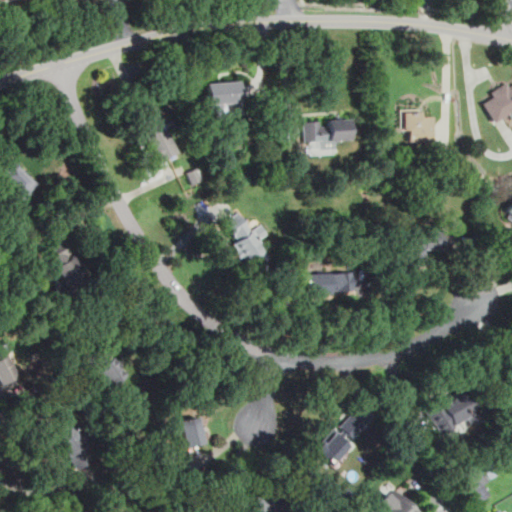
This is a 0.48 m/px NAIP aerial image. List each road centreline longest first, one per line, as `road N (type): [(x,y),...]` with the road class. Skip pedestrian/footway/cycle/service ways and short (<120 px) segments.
road 1 (residential): [(63,61),(71,101),(139,241),(222,340),(275,360),(359,360),(414,345),(476,301)]
road 2 (residential): [(0,81),(231,24),(381,22),(511,35)]
